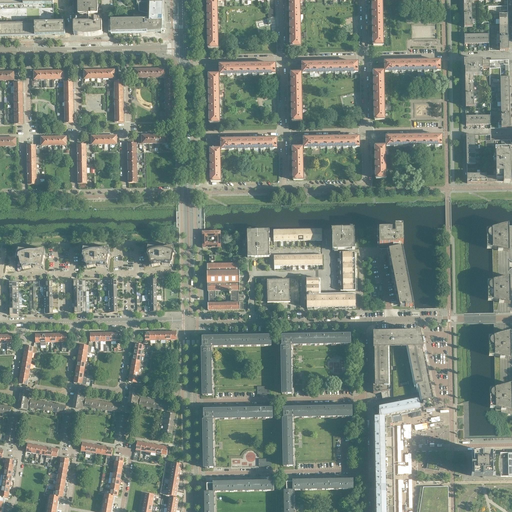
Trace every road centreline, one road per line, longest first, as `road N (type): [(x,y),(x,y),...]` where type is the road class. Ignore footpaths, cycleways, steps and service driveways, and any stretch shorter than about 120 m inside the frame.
road 1 (residential): [(365,470),(192,473)]
road 2 (residential): [(191,399),(364,401)]
road 3 (residential): [(190,323),(362,320)]
road 4 (residential): [(23,193),(27,52)]
road 5 (residential): [(124,191),(127,50)]
road 6 (residential): [(74,192),(76,51)]
road 7 (residential): [(367,129),(366,181),(284,186)]
road 8 (tertiary): [(190,323),(187,190)]
road 9 (residential): [(388,320),(511,318)]
